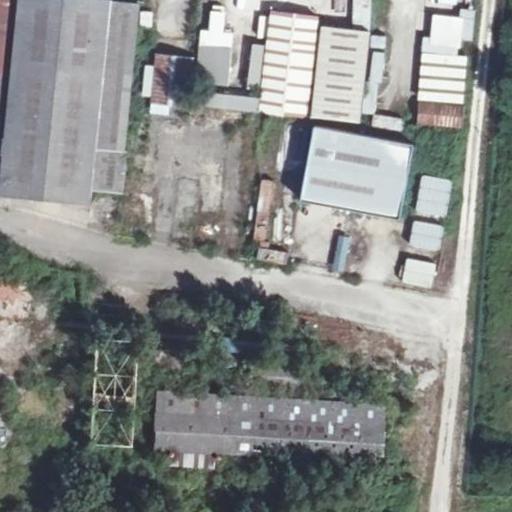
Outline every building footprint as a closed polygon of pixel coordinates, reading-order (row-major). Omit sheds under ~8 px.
[(478,75),(483,0),(439,0),(435,73),(478,75)] [(23,11),(3,9),(0,34),(0,126),(11,128),(23,11)] [(154,21),(34,9),(13,181),(0,179),(0,207),(103,218),(105,201),(137,204),(141,165),(135,164),(154,21)] [(322,136),(331,36),(285,31),(281,65),(275,131),(322,136)] [(190,113),(191,55),(152,54),(151,113),(190,113)] [(275,131),(281,65),(256,62),(250,127),(275,131)] [(468,80),(420,77),(418,101),(466,104),(468,80)] [(465,106),(419,104),(418,126),(464,127),(465,106)] [(417,151),(327,138),(319,193),(410,204),(417,151)] [(470,197),(444,194),(438,252),(466,254),(470,197)] [(410,256),(407,255),(404,282),(435,285),(440,224),(413,221),(410,256)] [(333,238),(336,271),(355,269),(352,237),(333,238)] [(48,292),(0,281),(0,331),(38,340),(48,292)] [(393,423),(398,423),(415,423),(416,370),(395,370),(393,423)] [(52,374),(31,373),(21,488),(42,489),(43,475),(50,384),(52,374)] [(50,384),(43,475),(61,476),(69,386),(50,384)] [(393,423),(170,409),(165,467),(394,481),(398,423),(393,423)]
